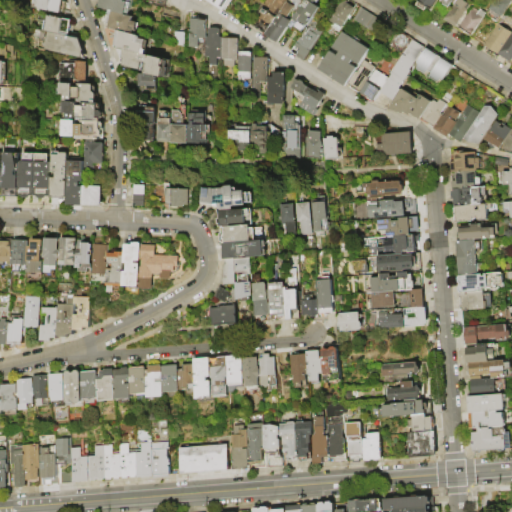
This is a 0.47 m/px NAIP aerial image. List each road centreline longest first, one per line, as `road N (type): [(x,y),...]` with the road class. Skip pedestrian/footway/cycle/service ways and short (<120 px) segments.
road 1 (secondary): [(511,468),(0,507)]
road 2 (residential): [(82,349),(204,284),(210,259),(202,233),(184,222),(0,217)]
road 3 (residential): [(311,342),(96,355),(82,349),(0,370)]
road 4 (residential): [(187,0),(367,111),(415,126),(432,167)]
road 5 (residential): [(82,0),(118,111),(117,220)]
road 6 (residential): [(444,334),(457,511)]
road 7 (residential): [(432,167),(444,334)]
road 8 (residential): [(511,84),(379,0)]
